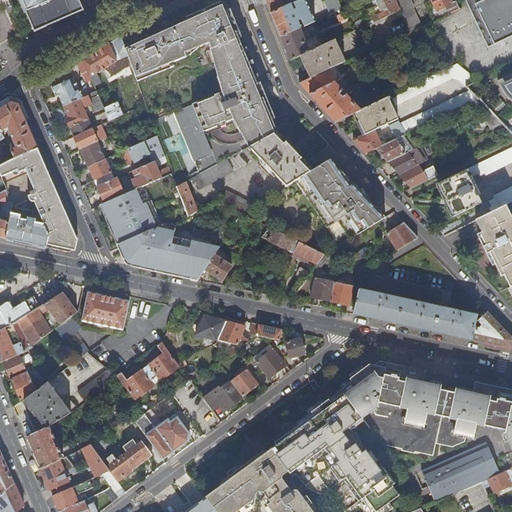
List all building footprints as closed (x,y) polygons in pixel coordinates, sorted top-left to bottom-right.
[(19,0),(25,12),(26,11),(34,31),(83,9),(79,0),(19,0)] [(95,0),(100,10),(107,7),(104,0),(95,0)] [(265,0),(267,3),(271,14),(294,3),(292,0),(265,0)] [(327,0),(330,11),(342,9),(339,0),(327,0)] [(395,0),(383,0),(391,14),(401,10),(395,0)] [(409,0),(395,0),(401,10),(410,32),(415,30),(421,27),(412,8),(413,7),(409,0)] [(436,10),(431,0),(425,3),(434,21),(440,19),(436,10)] [(431,0),(436,10),(451,4),(449,0),(431,0)] [(511,0),(464,0),(487,47),(511,35),(511,0)] [(440,19),(459,10),(455,2),(451,4),(436,10),(440,19)] [(212,54),(240,42),(239,39),(236,32),(234,33),(231,26),(235,25),(232,19),(230,16),(228,18),(225,12),(221,3),(186,19),(187,22),(174,28),(173,25),(149,35),(134,42),(145,74),(150,72),(152,76),(174,67),(173,63),(186,58),(192,53),(199,48),(209,44),(211,50),(210,50),(212,54)] [(276,26),(281,37),(300,28),(301,28),(298,21),(302,19),(295,3),(294,3),(271,14),(276,26)] [(236,32),(239,39),(242,38),(231,10),(225,12),(228,18),(230,16),(232,19),(235,25),(231,26),(234,33),(236,32)] [(286,50),(290,61),(301,56),(310,52),(308,48),(310,47),(309,45),(307,45),(300,28),(281,37),(286,50)] [(104,47),(95,52),(103,71),(113,66),(114,69),(117,67),(116,64),(122,61),(128,58),(124,47),(121,38),(114,41),(109,44),(104,47)] [(301,56),(311,78),(328,71),(343,64),(332,41),(310,52),(301,56)] [(145,74),(134,42),(124,47),(128,58),(136,78),(145,74)] [(196,115),(258,88),(257,84),(255,79),(253,80),(252,77),(254,76),(249,66),(247,66),(245,62),(247,61),(244,52),(242,53),(240,50),(243,49),(240,42),(212,54),(216,65),(222,78),(218,80),(223,92),(214,95),(215,97),(207,101),(206,99),(192,105),(192,106),(196,115)] [(103,71),(95,52),(91,54),(83,59),(92,81),(95,87),(102,84),(97,74),(103,71)] [(92,81),(83,59),(77,63),(82,74),(83,74),(86,80),(88,82),(90,82),(92,81)] [(475,77),(457,62),(391,95),(396,105),(453,77),(459,80),(465,86),(478,80),(475,77)] [(113,66),(103,71),(106,76),(115,71),(114,69),(113,66)] [(69,80),(65,70),(49,79),(53,87),(52,88),(56,97),(59,96),(64,107),(83,98),(80,91),(73,78),(69,80)] [(322,108),(336,122),(355,112),(359,110),(345,95),(341,98),(339,96),(341,94),(341,92),(342,91),(334,83),(336,82),(328,71),(311,78),(300,83),(308,92),(322,108)] [(511,72),(497,79),(499,85),(502,90),(504,93),(506,96),(508,98),(511,101),(511,100),(511,72)] [(267,110),(270,108),(261,87),(258,88),(260,93),(262,92),(264,96),(265,100),(268,105),(266,106),(267,110)] [(236,125),(267,110),(266,106),(268,105),(265,100),(264,96),(262,92),(260,93),(258,88),(196,115),(203,132),(216,126),(216,125),(224,121),(225,123),(234,119),(236,125)] [(86,89),(80,91),(83,98),(89,96),(86,89)] [(478,99),(469,90),(401,124),(399,121),(390,125),(398,138),(404,135),(478,99)] [(105,108),(97,92),(89,96),(93,105),(96,112),(105,108)] [(83,98),(64,107),(69,118),(66,120),(70,128),(88,120),(85,112),(87,111),(86,108),(93,105),(89,96),(83,98)] [(355,112),(365,135),(374,130),(398,119),(388,99),(390,98),(389,96),(359,110),(355,112)] [(3,107),(0,109),(0,130),(1,132),(4,130),(8,129),(16,147),(11,150),(15,159),(37,148),(28,127),(18,104),(11,102),(3,107)] [(124,115),(118,102),(105,108),(106,112),(110,121),(124,115)] [(178,123),(196,115),(192,106),(173,113),(178,123)] [(250,147),(274,134),(276,133),(271,120),(267,110),(236,125),(239,133),(242,132),(243,131),(247,139),(250,147)] [(491,129),(502,124),(491,112),(485,115),(491,129)] [(178,123),(188,149),(203,141),(200,133),(203,132),(196,115),(178,123)] [(88,120),(70,128),(74,138),(92,129),(88,120)] [(92,129),(74,138),(80,150),(103,139),(106,138),(102,128),(99,130),(98,127),(92,129)] [(360,148),(365,154),(376,149),(386,144),(384,141),(380,142),(374,130),(365,135),(353,141),(360,148)] [(295,181),(310,172),(299,161),(301,158),(286,142),(283,144),(274,134),(250,147),(249,147),(249,148),(249,149),(250,151),(251,150),(266,166),(264,167),(269,173),(271,171),(286,187),(295,181)] [(402,149),(410,145),(404,135),(398,138),(396,139),(402,149)] [(128,149),(134,163),(139,161),(139,160),(149,155),(152,163),(155,162),(165,157),(163,152),(157,136),(128,149)] [(103,139),(80,150),(88,168),(105,160),(103,153),(108,150),(103,139)] [(376,149),(388,162),(419,147),(416,142),(410,145),(402,149),(396,139),(386,144),(376,149)] [(212,154),(206,140),(203,141),(208,151),(200,154),(202,159),(212,154)] [(203,141),(188,149),(194,162),(202,159),(200,154),(208,151),(203,141)] [(388,162),(399,175),(418,165),(429,160),(420,146),(419,147),(388,162)] [(511,146),(438,183),(455,216),(482,203),(476,190),(478,189),(475,182),(473,183),(467,173),(471,171),(473,176),(479,173),(480,175),(485,172),(486,174),(511,161),(511,146)] [(51,179),(37,148),(15,159),(0,166),(0,176),(6,190),(13,205),(12,208),(28,201),(29,202),(31,203),(33,203),(37,213),(39,213),(43,224),(48,235),(46,247),(68,252),(69,250),(67,249),(68,246),(72,247),(73,240),(75,239),(75,238),(76,236),(51,179)] [(105,160),(88,168),(94,181),(112,172),(105,160)] [(227,160),(194,178),(200,189),(233,171),(227,160)] [(295,181),(327,228),(365,201),(359,192),(359,191),(334,165),(333,165),(330,160),(310,172),(295,181)] [(132,180),(136,190),(163,178),(172,174),(169,167),(159,172),(155,162),(152,163),(128,173),(129,177),(135,175),(136,175),(141,173),(142,176),(132,180)] [(399,175),(411,188),(436,176),(431,167),(423,171),(418,165),(399,175)] [(112,172),(94,181),(97,186),(115,178),(112,172)] [(97,186),(104,203),(124,195),(117,178),(115,178),(97,186)] [(180,197),(188,217),(198,211),(186,182),(176,187),(180,197)] [(511,186),(496,195),(497,197),(492,200),(495,206),(492,207),(494,210),(509,203),(511,201),(511,186)] [(0,193),(0,237),(5,239),(11,213),(12,209),(12,208),(13,205),(6,190),(0,193)] [(104,203),(94,208),(95,211),(103,207),(109,219),(107,220),(118,245),(122,252),(125,258),(131,266),(156,272),(159,272),(197,281),(204,270),(217,251),(218,249),(219,248),(209,246),(211,237),(193,233),(192,242),(174,238),(175,229),(159,226),(149,202),(143,205),(136,190),(124,195),(104,203)] [(226,191),(220,202),(242,214),(243,214),(249,203),(226,191)] [(365,201),(367,200),(359,191),(359,192),(365,201)] [(350,239),(384,218),(367,200),(365,201),(327,228),(338,221),(350,239)] [(503,275),(509,287),(511,285),(511,217),(506,205),(475,220),(481,232),(478,234),(485,246),(483,247),(486,254),(491,251),(497,263),(494,264),(501,276),(503,275)] [(11,213),(5,239),(29,244),(46,247),(48,235),(43,224),(38,223),(39,220),(28,217),(27,220),(20,219),(20,215),(11,213)] [(396,250),(417,237),(410,230),(403,223),(386,234),(396,250)] [(268,228),(261,237),(275,245),(279,247),(296,255),(302,244),(268,228)] [(77,240),(76,236),(75,238),(75,239),(73,240),(72,247),(68,246),(67,249),(69,250),(68,252),(72,250),(74,251),(77,240)] [(296,255),(316,265),(324,256),(324,255),(302,244),(296,255)] [(279,247),(275,245),(271,253),(275,255),(279,247)] [(364,247),(353,254),(357,261),(369,254),(364,248),(364,247)] [(218,249),(217,251),(204,270),(221,281),(231,266),(223,261),(227,255),(218,249)] [(316,265),(316,266),(320,269),(327,259),(324,256),(316,265)] [(279,278),(272,274),(265,286),(272,290),(279,278)] [(310,297),(329,301),(334,282),(314,278),(310,297)] [(334,282),(329,301),(348,305),(353,286),(334,282)] [(358,289),(352,314),(364,316),(389,322),(448,335),(470,340),(473,326),(474,323),(476,315),(358,289)] [(73,316),(77,313),(62,292),(44,304),(56,321),(53,323),(50,318),(45,321),(52,332),(55,329),(73,316)] [(123,330),(129,301),(101,295),(88,292),(81,321),(95,324),(95,327),(98,328),(99,325),(123,330)] [(0,331),(37,308),(39,307),(32,297),(13,309),(8,301),(1,306),(0,303),(0,331)] [(52,332),(45,321),(37,308),(0,331),(0,363),(3,362),(3,361),(20,354),(20,355),(26,352),(33,348),(33,347),(52,332)] [(473,326),(470,340),(489,344),(510,348),(511,344),(511,337),(487,311),(477,320),(480,324),(479,328),(473,326)] [(80,326),(73,316),(55,329),(64,341),(82,327),(80,326)] [(202,340),(203,336),(217,340),(225,321),(207,317),(204,323),(201,322),(194,338),(202,340)] [(249,340),(251,338),(249,336),(246,338),(241,335),(245,326),(225,321),(217,340),(236,345),(240,338),(247,341),(249,340)] [(255,335),(258,324),(252,323),(249,334),(255,335)] [(278,340),(281,329),(276,328),(258,324),(255,335),(264,337),(278,340)] [(304,353),(299,333),(291,331),(293,338),(284,341),(273,349),(281,360),(289,354),(290,357),(304,353)] [(88,353),(90,352),(83,343),(72,352),(78,359),(79,359),(88,353)] [(179,366),(162,343),(157,346),(164,354),(127,380),(121,373),(117,376),(118,378),(134,400),(154,385),(149,380),(156,375),(160,381),(179,366)] [(256,362),(268,378),(285,364),(281,360),(273,349),(268,353),(266,350),(261,354),(263,356),(256,362)] [(3,361),(3,362),(11,379),(28,372),(20,355),(20,354),(3,361)] [(177,360),(179,366),(187,363),(184,357),(177,360)] [(352,380),(341,388),(341,389),(357,411),(381,443),(401,448),(401,450),(414,453),(415,451),(433,455),(435,443),(452,446),(464,441),(466,432),(468,424),(472,424),(473,422),(476,422),(504,429),(504,432),(508,442),(511,449),(511,388),(475,380),(472,392),(424,381),(426,369),(380,359),(373,364),(369,363),(359,371),(361,373),(352,380)] [(230,381),(242,397),(259,384),(253,377),(255,375),(247,365),(239,371),(241,373),(230,381)] [(78,391),(86,402),(118,378),(117,376),(108,369),(78,391)] [(350,377),(352,380),(361,373),(359,371),(350,377)] [(28,372),(11,379),(21,402),(22,401),(42,386),(38,378),(32,381),(28,372)] [(205,400),(212,411),(220,406),(222,404),(226,409),(242,397),(230,381),(205,400)] [(22,401),(35,432),(49,426),(65,417),(71,413),(54,390),(55,389),(53,387),(53,388),(48,382),(42,386),(22,401)] [(278,444),(273,447),(290,470),(293,475),(297,472),(303,480),(303,479),(309,487),(310,487),(313,490),(317,492),(320,494),(321,495),(323,495),(326,496),(329,495),(333,494),(345,511),(343,511),(354,511),(359,509),(361,511),(387,511),(393,508),(389,502),(399,495),(365,449),(361,452),(358,448),(362,445),(360,441),(358,436),(355,431),(353,433),(350,428),(349,423),(347,418),(357,411),(341,389),(312,411),(314,414),(287,433),(289,436),(278,444)] [(144,414),(173,451),(188,440),(189,439),(189,437),(189,435),(189,433),(177,417),(170,422),(168,419),(162,423),(152,408),(144,414)] [(274,439),(278,444),(289,436),(287,433),(314,414),(312,411),(274,439)] [(134,422),(163,459),(164,458),(173,451),(144,414),(134,422)] [(473,434),(476,422),(473,422),(472,424),(468,424),(466,432),(473,434)] [(40,469),(59,460),(81,449),(86,447),(82,440),(59,450),(58,447),(56,448),(52,439),(54,438),(49,426),(35,432),(27,436),(33,450),(40,469)] [(105,433),(90,445),(98,455),(113,444),(105,433)] [(110,464),(107,467),(109,470),(117,481),(152,455),(141,441),(136,445),(133,440),(123,447),(126,452),(115,460),(112,455),(106,459),(110,464)] [(428,486),(435,501),(481,481),(499,473),(492,457),(486,442),(422,471),(428,486)] [(92,478),(102,474),(109,470),(107,467),(98,455),(90,445),(86,447),(81,449),(89,465),(86,466),(92,478)] [(320,511),(308,495),(304,498),(292,482),(288,486),(282,478),(284,474),(290,470),(273,447),(266,452),(257,458),(297,511),(320,511)] [(0,495),(14,484),(7,467),(0,450),(0,495)] [(264,450),(256,456),(257,458),(266,452),(264,450)] [(256,456),(230,475),(231,478),(257,458),(256,456)] [(297,511),(257,458),(231,478),(257,511),(297,511)] [(40,469),(50,490),(68,482),(63,470),(72,466),(67,460),(60,463),(59,460),(40,469)] [(102,474),(119,497),(126,493),(117,481),(109,470),(102,474)] [(511,484),(511,483),(505,470),(499,473),(481,481),(484,486),(489,484),(493,492),(511,484)] [(231,478),(230,475),(221,482),(222,484),(231,478)] [(216,511),(257,511),(231,478),(222,484),(205,498),(216,511)] [(97,511),(94,503),(86,506),(84,500),(81,501),(78,494),(81,493),(93,488),(89,480),(67,490),(52,496),(56,503),(59,511),(97,511)] [(14,484),(0,495),(0,511),(17,511),(24,506),(19,495),(14,484)] [(216,511),(205,498),(186,511),(216,511)]
